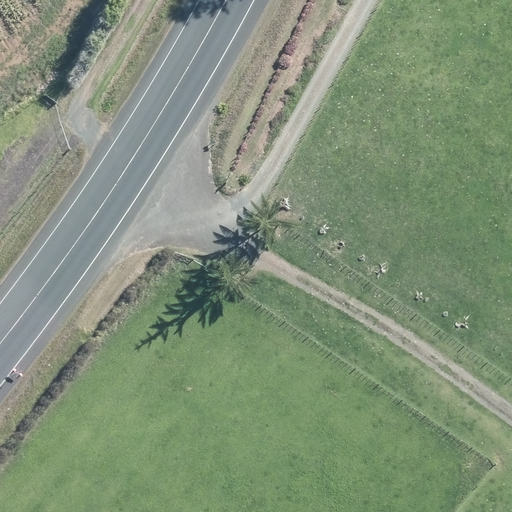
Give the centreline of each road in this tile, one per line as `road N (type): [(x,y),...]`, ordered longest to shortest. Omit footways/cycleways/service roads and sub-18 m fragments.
road 1 (secondary): [(219,0),(171,89),(0,333)]
road 2 (unknown): [(146,126),(201,183),(220,195),(241,195),(351,0)]
